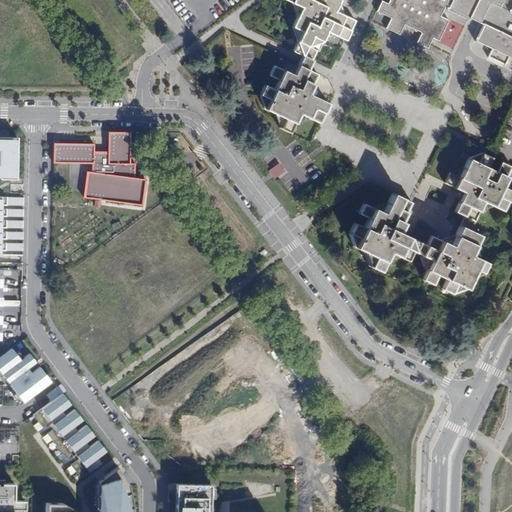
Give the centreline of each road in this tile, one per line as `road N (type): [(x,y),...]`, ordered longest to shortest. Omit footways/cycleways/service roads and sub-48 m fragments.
road 1 (residential): [(468,397),(374,349),(200,127),(183,116),(145,114)]
road 2 (residential): [(146,511),(146,486),(32,322),(36,112)]
road 3 (secondary): [(468,397),(440,458),(439,511)]
